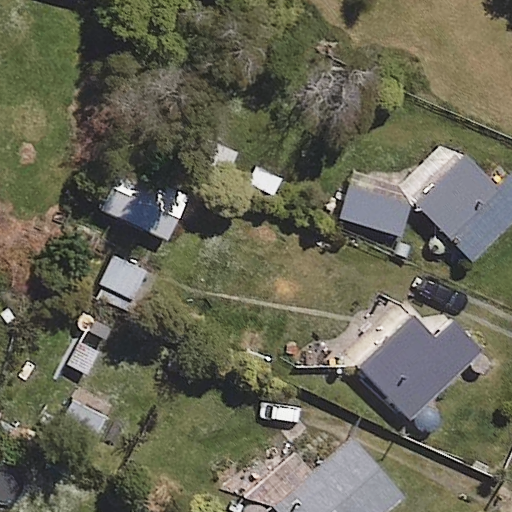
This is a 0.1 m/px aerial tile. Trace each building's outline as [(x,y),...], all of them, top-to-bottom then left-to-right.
[(235,146),(199,133),(190,159),(226,171),(235,146)] [(488,185),(441,139),(395,186),(469,258),(511,213),(511,176),(505,169),(488,185)] [(180,191),(124,168),(105,212),(161,235),(180,191)] [(404,202),(346,183),(336,214),(393,234),(404,202)] [(139,265),(106,251),(93,281),(127,296),(139,265)] [(121,318),(96,301),(77,329),(102,346),(121,318)] [(431,337),(408,313),(355,364),(406,417),(476,348),(448,320),(431,337)] [(99,411),(67,396),(49,433),(81,448),(99,411)] [(378,511),(397,496),(346,438),(270,505),(275,511),(378,511)]
